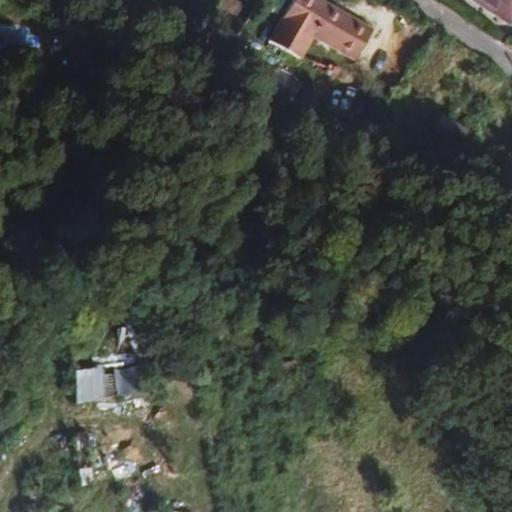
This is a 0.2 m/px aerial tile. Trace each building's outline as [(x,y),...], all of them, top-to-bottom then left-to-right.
[(355,61),(372,30),(318,0),(292,0),(269,42),(301,60),(315,38),(355,61)] [(511,18),(511,0),(473,0),(509,24),(511,18)] [(93,61),(87,30),(72,33),(78,64),(93,61)] [(372,30),(355,61),(372,72),(390,40),(372,30)] [(462,148),(471,134),(442,116),(433,129),(444,136),(438,147),(434,145),(427,141),(421,152),(450,169),(459,153),(462,148)] [(71,368),(74,402),(142,396),(136,324),(118,326),(121,363),(71,368)] [(296,374),(293,361),(279,364),(282,377),(296,374)]
